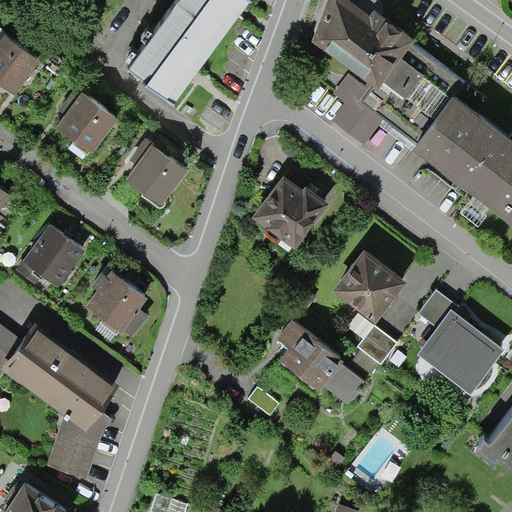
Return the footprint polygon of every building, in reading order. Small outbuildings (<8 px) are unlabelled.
[(174,0),(130,58),(175,91),(243,0),(174,0)] [(415,138),(457,85),(462,89),(467,82),(412,42),(417,34),(376,3),(371,10),(357,0),(329,0),(315,34),(372,77),(367,83),(349,72),(335,94),(347,104),(336,119),(367,146),(388,117),(415,138)] [(0,77),(14,87),(39,52),(7,29),(0,38),(0,77)] [(93,143),(118,110),(86,85),(60,119),(93,143)] [(457,85),(415,138),(511,213),(511,128),(462,89),(457,85)] [(167,194),(189,160),(152,137),(130,171),(167,194)] [(296,239),(325,199),(285,170),(256,211),(296,239)] [(0,204),(12,190),(0,180),(0,204)] [(39,280),(47,268),(59,276),(84,241),(50,218),(17,265),(39,280)] [(377,310),(403,273),(363,245),(337,282),(377,310)] [(127,333),(149,295),(108,272),(86,310),(127,333)] [(471,385),(504,342),(451,302),(454,298),(437,285),(420,306),(439,321),(420,346),(471,385)] [(347,398),(365,376),(340,355),(343,351),(297,314),(280,335),(290,344),(279,358),(315,387),(322,378),(347,398)] [(49,462),(89,474),(111,412),(99,400),(118,376),(36,317),(22,335),(0,316),(0,372),(8,363),(68,407),(49,462)] [(359,341),(381,359),(397,339),(375,322),(359,341)] [(257,384),(248,396),(270,411),(278,399),(257,384)] [(511,410),(490,439),(483,434),(474,445),(496,461),(501,455),(511,463),(511,410)] [(0,507),(0,511),(63,511),(71,502),(24,471),(0,507)] [(186,511),(190,496),(155,489),(150,511),(186,511)] [(334,511),(357,511),(359,507),(338,501),(334,511)]
